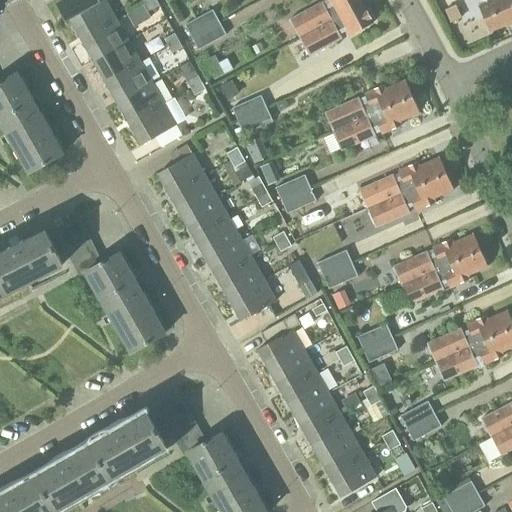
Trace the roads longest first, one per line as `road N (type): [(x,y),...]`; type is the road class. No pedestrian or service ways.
road 1 (residential): [(0,465),(208,344)]
road 2 (residential): [(208,344),(109,170)]
road 3 (residential): [(109,170),(12,0)]
road 4 (residential): [(303,511),(208,344)]
road 5 (residential): [(511,222),(448,81)]
road 6 (residential): [(0,225),(109,170)]
